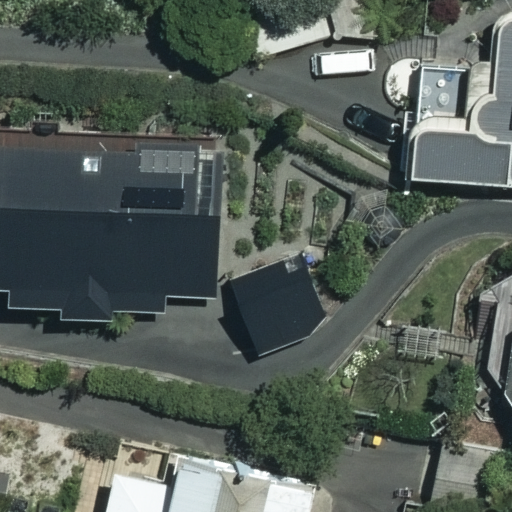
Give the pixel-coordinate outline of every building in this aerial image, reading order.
[(380,30),(376,0),(281,0),(286,41),(380,30)] [(511,0),(498,0),(493,53),(420,47),(409,168),(511,177),(511,0)] [(48,303),(48,315),(104,316),(104,304),(156,304),(156,285),(211,286),(212,197),(194,197),(195,136),(0,132),(0,270),(6,271),(5,302),(48,303)] [(311,256),(228,285),(241,321),(253,356),(336,328),(311,256)] [(511,295),(499,293),(487,370),(501,372),(498,391),(504,403),(511,407),(511,295)] [(507,447),(440,438),(432,497),(499,506),(507,447)] [(305,511),(314,469),(175,443),(169,473),(113,463),(103,511),(305,511)]
